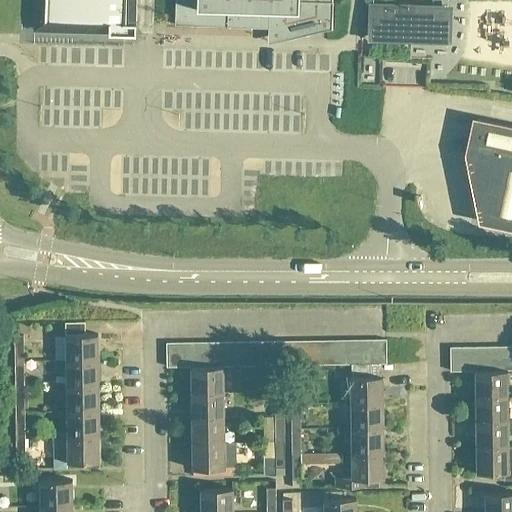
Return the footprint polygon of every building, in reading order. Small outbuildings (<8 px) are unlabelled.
[(74,0),(75,5),(47,5),(45,10),(49,11),(111,11),(110,41),(139,41),(139,17),(125,13),(125,0),(74,0)] [(175,0),(174,24),(174,25),(226,27),(292,29),(294,37),(292,37),(292,39),(325,31),(331,30),(332,3),(331,0),(175,0)] [(412,9),(372,7),(372,25),(379,34),(411,35),(439,36),(448,28),(448,10),(432,10),(412,9)] [(35,31),(35,42),(112,41),(112,31),(35,31)] [(476,156),(485,158),(508,163),(509,159),(511,159),(511,128),(477,121),(475,134),(472,146),(478,147),(476,156)] [(485,158),(476,156),(463,156),(475,228),(511,236),(511,159),(509,159),(508,163),(485,158)] [(97,335),(65,336),(66,362),(98,361),(97,335)] [(373,341),(374,365),(382,365),(387,365),(386,340),(373,341)] [(322,341),(309,342),(309,366),(322,366),(322,341)] [(322,366),(335,366),(334,341),(322,341),(322,366)] [(347,341),(334,341),(335,366),(348,366),(347,341)] [(360,341),(347,341),(348,366),(350,365),(361,365),(360,341)] [(361,365),(374,365),(373,341),(360,341),(361,365)] [(257,343),(257,367),(270,367),(270,342),(257,343)] [(275,366),(283,366),(283,342),(270,342),(270,367),(275,367),(275,366)] [(283,366),(287,366),(290,366),(296,366),(296,342),(283,342),(283,366)] [(309,342),(296,342),(296,366),(300,366),(309,366),(309,342)] [(192,344),(193,368),(206,368),(205,343),(192,344)] [(219,368),(218,344),(218,343),(205,343),(206,368),(219,368)] [(231,343),(218,343),(218,344),(219,368),(224,368),(232,368),(231,343)] [(244,343),(231,343),(232,368),(234,367),(244,367),(244,343)] [(244,367),(257,367),(257,343),(244,343),(244,367)] [(167,369),(180,368),(179,344),(167,344),(167,369)] [(180,368),(191,368),(193,368),(192,344),(179,344),(180,368)] [(24,347),(15,347),(15,363),(24,363),(24,347)] [(505,372),(511,372),(511,347),(499,348),(499,372),(505,372)] [(451,372),(462,372),(461,348),(449,348),(450,372),(451,372)] [(474,348),(461,348),(462,372),(473,372),(474,372),(474,348)] [(486,348),(474,348),(474,372),(487,372),(486,348)] [(487,372),(499,372),(499,348),(486,348),(487,372)] [(66,362),(67,387),(98,386),(98,361),(66,362)] [(350,365),(350,378),(382,378),(382,365),(374,365),(361,365),(350,365)] [(284,383),(284,367),(287,367),(287,366),(283,366),(275,366),(275,367),(275,383),(284,383)] [(224,393),(224,368),(219,368),(206,368),(193,368),(191,368),(191,394),(224,393)] [(24,388),(24,372),(15,372),(15,388),(24,388)] [(505,372),(499,372),(487,372),(474,372),(473,372),(474,398),(505,397),(505,372)] [(350,378),(351,404),(382,403),(382,378),(350,378)] [(292,405),(301,405),(300,385),(291,386),(292,405)] [(99,411),(98,386),(67,387),(67,412),(99,411)] [(284,407),(284,392),(275,392),(275,407),(284,407)] [(191,394),(192,419),(225,418),(224,393),(191,394)] [(16,413),(25,413),(25,396),(15,397),(16,413)] [(505,422),(505,397),(474,398),(474,423),(505,422)] [(351,429),(383,428),(382,403),(351,404),(351,429)] [(100,436),(99,411),(67,412),(68,437),(100,436)] [(292,430),(301,430),(301,413),(292,414),(292,430)] [(284,433),(284,417),(275,417),(275,433),(284,433)] [(192,444),(225,443),(225,418),(192,419),(192,444)] [(16,421),(16,438),(25,438),(25,421),(16,421)] [(474,448),(506,447),(506,446),(505,422),(474,423),(474,448)] [(351,429),(352,454),(383,453),(383,428),(351,429)] [(100,462),(100,436),(68,437),(69,463),(100,462)] [(292,455),(301,455),(301,454),(301,437),(292,437),(292,455)] [(26,463),(25,438),(16,438),(16,464),(26,463)] [(285,468),(285,442),(275,442),(275,458),(264,458),(264,475),(276,474),(276,469),(285,468)] [(192,444),(193,470),(226,469),(226,468),(235,468),(234,443),(225,443),(192,444)] [(511,446),(506,446),(506,447),(474,448),(475,473),(502,473),(502,480),(511,479),(511,446)] [(384,479),(383,453),(352,454),(352,480),(334,480),(335,489),(373,488),(373,479),(384,479)] [(301,454),(301,455),(301,464),(342,464),(342,454),(301,454)] [(301,480),(301,464),(301,455),(292,455),(292,480),(301,480)] [(41,481),(41,506),(72,506),(72,480),(41,481)] [(276,504),(276,488),(267,489),(267,504),(276,504)] [(233,511),(233,489),(200,490),(200,511),(233,511)] [(511,511),(511,493),(484,494),(484,511),(511,511)] [(355,511),(355,499),(339,500),(323,500),(323,511),(355,511)]
